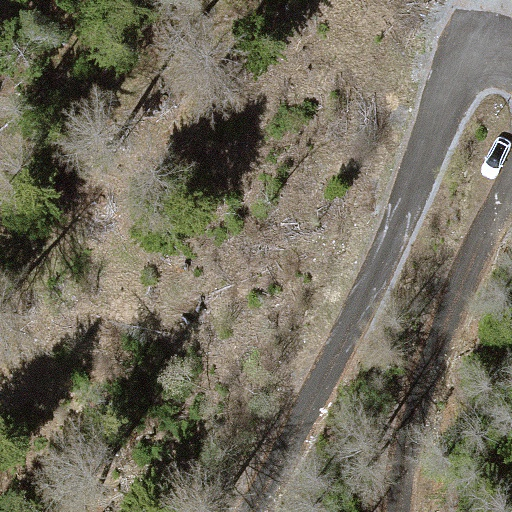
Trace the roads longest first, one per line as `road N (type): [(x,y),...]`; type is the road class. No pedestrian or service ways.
road 1 (track): [(248,511),(384,261),(442,113),(468,70),(510,55)]
road 2 (track): [(511,178),(391,467),(391,511)]
